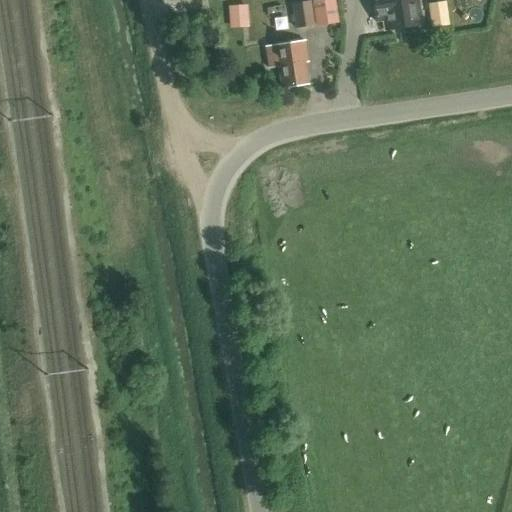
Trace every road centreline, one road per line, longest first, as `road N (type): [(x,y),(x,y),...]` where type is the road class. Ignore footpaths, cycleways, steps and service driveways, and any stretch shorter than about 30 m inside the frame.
road 1 (tertiary): [(259,511),(211,232),(225,170),(253,143),(289,129),(511,93)]
road 2 (track): [(225,170),(181,123),(164,88),(145,0)]
